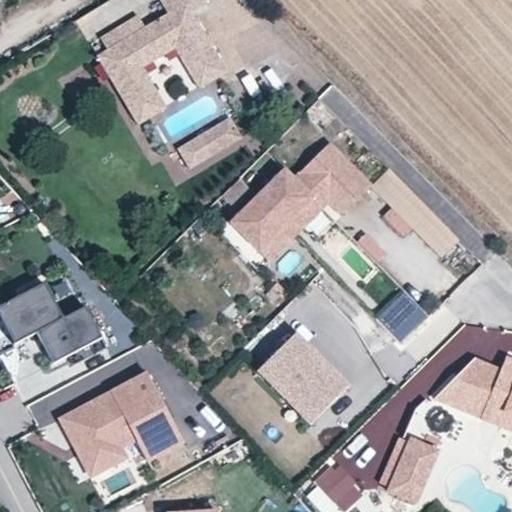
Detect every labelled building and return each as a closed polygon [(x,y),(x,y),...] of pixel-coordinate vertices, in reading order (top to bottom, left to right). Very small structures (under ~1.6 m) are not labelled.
[(199,12),(214,3),(212,0),(167,0),(175,13),(131,39),(123,27),(107,37),(114,49),(104,55),(145,124),(173,107),(149,66),(182,47),(205,88),(234,71),(199,12)] [(234,116),(183,147),(195,166),(246,136),(234,116)] [(348,220),(378,191),(374,187),(336,149),(301,184),(291,175),(237,228),(266,257),(284,238),(281,234),(298,218),(301,221),(325,197),(337,209),(348,220)] [(463,241),(392,169),(374,187),(378,191),(444,259),(463,241)] [(277,268),(337,209),(325,197),(301,221),(298,218),(281,234),(284,238),(266,257),(277,268)] [(42,278),(0,298),(0,302),(16,335),(33,327),(48,358),(98,334),(82,302),(60,313),(42,278)] [(406,327),(424,312),(404,288),(386,303),(406,327)] [(16,335),(0,302),(0,316),(10,338),(16,335)] [(258,364),(308,416),(344,382),(294,329),(258,364)] [(476,356),(435,396),(479,414),(484,401),(511,411),(511,365),(505,363),(503,367),(476,356)] [(135,441),(146,462),(182,444),(145,373),(59,419),(89,477),(125,459),(120,449),(135,441)] [(511,411),(484,401),(479,414),(511,427),(511,411)] [(386,487),(415,499),(437,446),(408,434),(386,487)] [(335,460),(302,491),(321,511),(340,511),(363,491),(335,460)]
